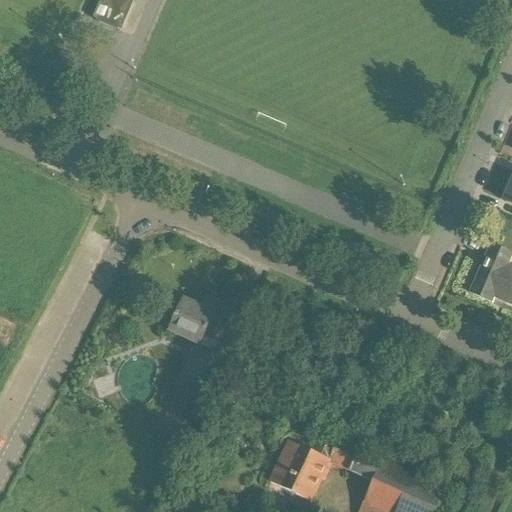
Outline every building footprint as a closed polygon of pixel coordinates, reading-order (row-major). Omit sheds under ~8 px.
[(106,0),(97,22),(118,31),(131,0),(106,0)] [(511,259),(511,254),(509,254),(491,246),(484,262),(487,263),(485,270),(474,296),(474,295),(473,296),(493,305),(495,299),(511,306),(511,264),(510,263),(511,259)] [(215,353),(225,330),(234,312),(220,305),(215,315),(185,302),(171,333),(215,353)] [(206,401),(200,398),(181,390),(164,429),(189,440),(206,401)] [(373,466),(357,459),(361,449),(338,439),(336,444),(320,436),(312,454),(289,443),(270,485),(314,505),(331,466),(370,484),(368,489),(371,491),(362,511),(364,511),(438,511),(447,493),(382,463),(378,472),(372,469),(373,466)]
